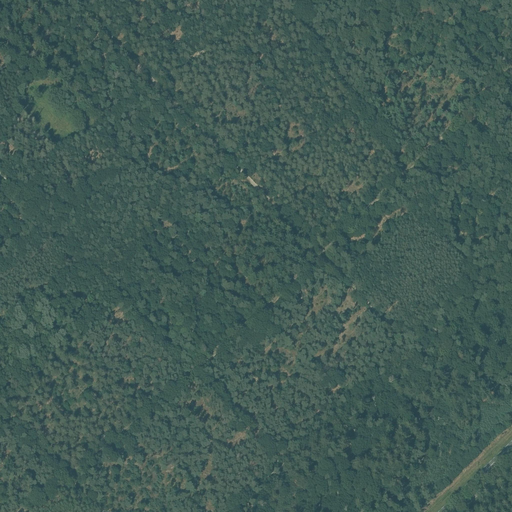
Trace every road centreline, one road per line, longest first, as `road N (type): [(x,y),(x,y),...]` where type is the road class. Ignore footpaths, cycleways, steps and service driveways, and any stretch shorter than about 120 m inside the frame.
road 1 (track): [(227,157),(74,0)]
road 2 (track): [(0,405),(101,511)]
